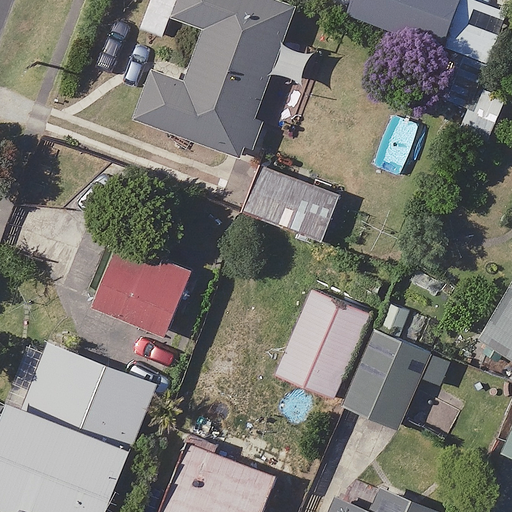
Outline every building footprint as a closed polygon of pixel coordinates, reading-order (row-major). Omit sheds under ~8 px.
[(460,0),(364,0),(360,12),(443,45),(460,0)] [(312,51),(212,15),(189,80),(158,69),(141,117),(244,154),(275,69),(302,78),(312,51)] [(341,192),(261,162),(244,207),(324,237),(341,192)] [(191,271),(122,245),(99,306),(168,332),(191,271)] [(372,309),(315,284),(278,370),(336,394),(372,309)] [(511,291),(486,337),(511,351),(511,291)] [(455,357),(377,325),(342,407),(398,431),(420,378),(442,388),(455,357)] [(107,511),(157,381),(51,342),(29,401),(13,395),(0,429),(0,496),(41,511),(107,511)] [(287,452),(195,416),(158,510),(163,511),(266,511),(264,511),(287,452)] [(440,511),(442,508),(388,487),(379,510),(343,496),(336,511),(440,511)]
